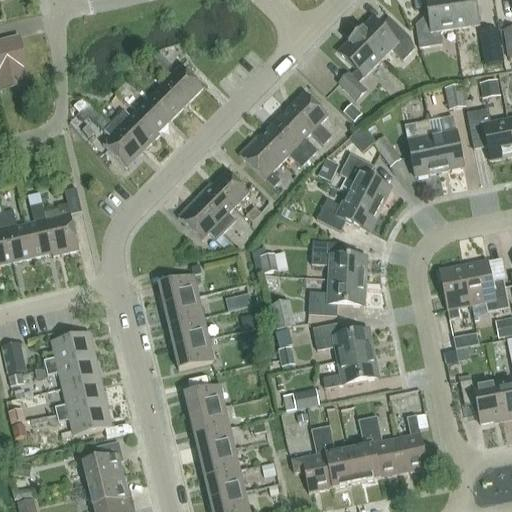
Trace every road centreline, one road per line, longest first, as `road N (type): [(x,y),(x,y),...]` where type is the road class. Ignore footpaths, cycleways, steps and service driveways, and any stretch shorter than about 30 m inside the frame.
road 1 (residential): [(116,288),(110,253),(117,230),(304,39)]
road 2 (residential): [(455,467),(416,269),(440,236),(511,220)]
road 3 (residential): [(171,511),(116,288)]
road 4 (residential): [(0,144),(33,140),(60,116),(53,14)]
